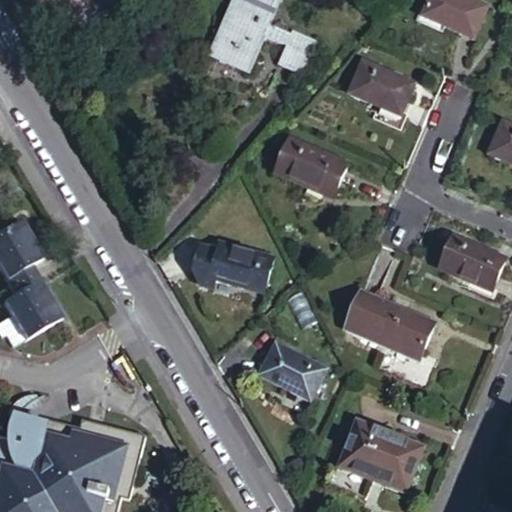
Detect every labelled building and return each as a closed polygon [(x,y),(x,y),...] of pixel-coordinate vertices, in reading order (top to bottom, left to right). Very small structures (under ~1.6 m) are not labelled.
[(271,0),(224,0),(200,57),(240,74),(271,0)] [(484,3),(477,0),(425,0),(420,13),(470,35),(484,3)] [(309,42),(287,33),(274,62),(296,72),(309,42)] [(409,83),(359,61),(345,94),(395,115),(409,83)] [(511,123),(503,120),(489,153),(511,162),(511,123)] [(337,160),(285,138),(271,170),(323,192),(337,160)] [(29,218),(0,234),(0,260),(17,290),(5,297),(15,315),(28,338),(29,339),(69,316),(38,263),(51,256),(29,218)] [(506,256),(454,234),(440,267),(492,288),(506,256)] [(270,260),(218,238),(204,272),(256,294),(270,260)] [(434,321),(362,290),(346,327),(419,358),(434,321)] [(28,338),(15,315),(0,323),(0,327),(5,336),(10,334),(16,345),(28,338)] [(324,368),(263,342),(248,376),(309,402),(324,368)] [(7,467),(0,490),(0,511),(122,511),(125,503),(136,506),(155,439),(87,420),(84,429),(53,420),(51,426),(21,418),(19,425),(18,428),(18,431),(17,434),(17,437),(16,440),(16,443),(16,446),(17,449),(17,452),(18,455),(20,461),(21,464),(23,469),(22,472),(7,467)] [(421,449),(357,423),(340,464),(403,491),(421,449)]
